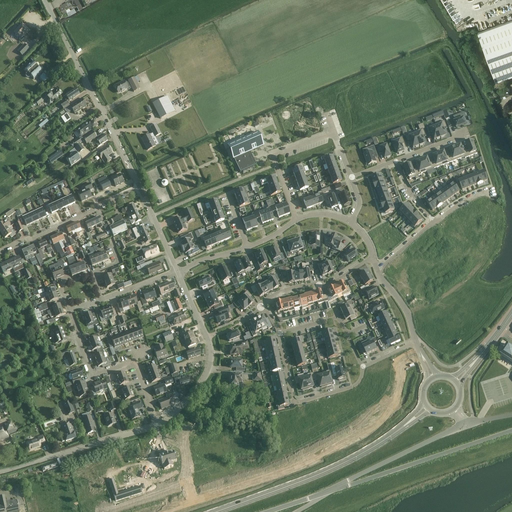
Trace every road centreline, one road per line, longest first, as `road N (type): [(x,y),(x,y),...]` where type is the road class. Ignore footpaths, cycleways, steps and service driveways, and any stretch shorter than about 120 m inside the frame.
road 1 (unclassified): [(140,187),(44,0)]
road 2 (secondary): [(403,426),(319,474),(215,511)]
road 3 (unclassified): [(511,429),(329,490)]
road 4 (unclassified): [(157,425),(194,392),(211,355),(178,272)]
road 5 (residential): [(0,472),(157,425)]
road 6 (residential): [(0,250),(140,187)]
road 7 (unclassified): [(329,490),(465,424)]
road 8 (residential): [(362,367),(355,384),(295,401),(278,333)]
road 9 (residential): [(296,220),(273,155),(334,132)]
road 10 (residential): [(372,256),(326,285),(287,288),(261,306)]
